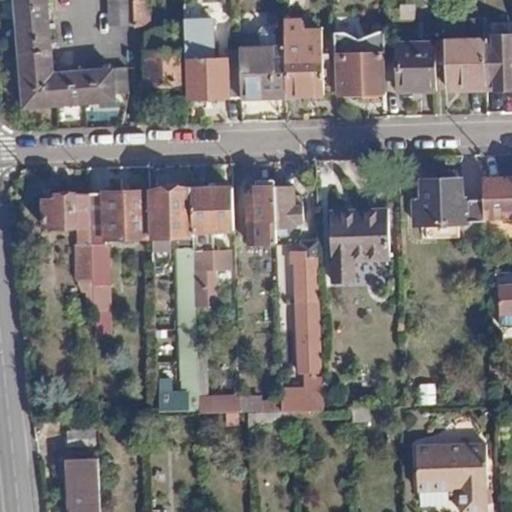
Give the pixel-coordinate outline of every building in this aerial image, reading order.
[(45,0),(13,0),(25,109),(117,99),(116,93),(129,92),(126,68),(53,75),(45,0)] [(132,22),(131,0),(107,0),(108,23),(132,22)] [(146,0),(131,0),(132,22),(147,22),(146,0)] [(242,97),(241,58),(215,60),(212,17),(184,17),(187,99),(242,97)] [(298,19),(284,19),(285,46),(286,96),(324,95),(322,45),(304,45),(303,23),(298,19)] [(162,24),(144,25),(145,82),(181,82),(180,39),(163,39),(162,24)] [(511,33),(484,34),(485,39),(486,85),(511,83),(511,33)] [(434,36),(397,37),(398,87),(436,86),(434,40),(434,36)] [(449,85),(486,85),(485,39),(449,40),(449,85)] [(242,97),(286,96),(285,46),(240,46),(241,58),(242,97)] [(380,46),(336,47),(337,87),(382,86),(380,46)] [(511,176),(483,177),(484,202),(484,216),(511,215),(511,176)] [(275,182),(275,189),(277,232),(286,233),(286,225),(303,225),(303,203),(295,203),(294,183),(275,182)] [(461,182),(424,183),(425,204),(416,204),(417,223),(484,221),(484,216),(484,202),(462,203),(461,182)] [(275,189),(249,190),(249,240),(277,239),(277,232),(275,189)] [(91,191),(44,192),(45,230),(75,227),(78,317),(94,316),(92,247),(92,215),(91,191)] [(147,194),(91,191),(92,215),(103,215),(105,238),(147,237),(147,194)] [(193,195),(152,196),(154,244),(194,242),(193,195)] [(236,195),(193,195),(194,242),(195,285),(216,285),(215,260),(208,260),(207,237),(237,236),(236,195)] [(387,207),(351,207),(351,217),(331,219),(331,278),(352,278),(352,257),(388,254),(387,207)] [(319,240),(303,240),(304,255),(296,255),(297,275),(321,275),(319,240)] [(112,247),(92,247),(94,316),(95,335),(113,334),(112,247)] [(511,283),(498,284),(499,313),(511,312),(511,283)] [(196,333),(179,333),(180,369),(197,368),(196,333)] [(421,406),(436,404),(435,384),(419,385),(421,406)] [(349,389),(324,391),(323,408),(350,405),(349,389)] [(280,396),(202,397),(202,414),(280,413),(280,396)] [(94,427),(67,427),(67,443),(95,442),(94,427)] [(488,444),(420,448),(423,491),(465,489),(466,511),(480,511),(492,511),(488,444)] [(100,511),(99,457),(66,457),(67,511),(100,511)]
